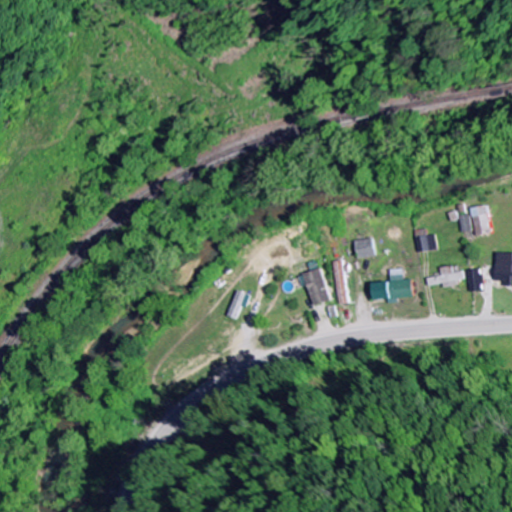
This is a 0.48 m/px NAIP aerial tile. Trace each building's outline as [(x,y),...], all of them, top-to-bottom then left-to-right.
[(478,237),(493,234),(488,207),(472,209),(478,237)] [(464,234),(472,233),(470,216),(462,217),(464,234)] [(439,251),(437,236),(418,239),(420,254),(439,251)] [(377,257),(373,239),(357,243),(360,261),(377,257)] [(511,254),(498,254),(497,282),(506,282),(506,288),(511,288),(511,254)] [(348,305),(346,262),(337,263),(339,306),(348,305)] [(441,269),(442,275),(428,278),(430,288),(445,285),(446,288),(467,283),(464,273),(454,275),(453,267),(441,269)] [(414,281),(405,281),(404,270),(391,271),(392,283),(375,284),(376,302),(415,300),(414,281)] [(472,294),(484,292),(481,270),(469,272),(472,294)] [(250,296),(239,292),(229,318),(239,322),(250,296)]
